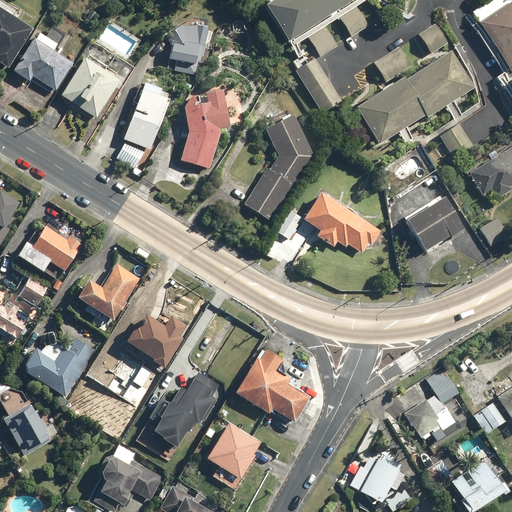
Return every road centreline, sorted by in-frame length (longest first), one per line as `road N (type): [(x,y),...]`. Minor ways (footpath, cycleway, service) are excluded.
road 1 (primary): [(281,305),(0,130)]
road 2 (primary): [(507,290),(383,377),(325,435)]
road 3 (primary): [(364,329),(433,322),(507,290)]
road 4 (primary): [(325,435),(326,365),(281,305)]
